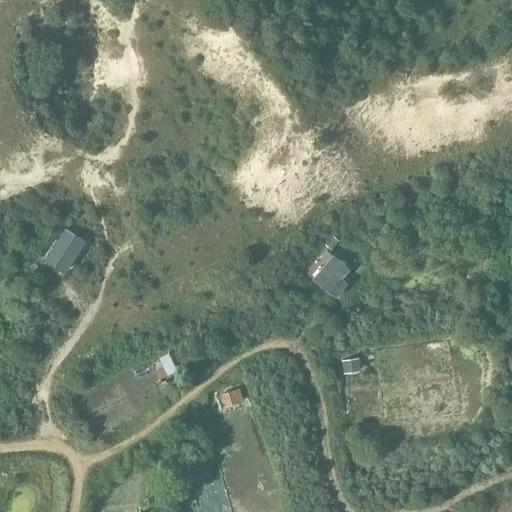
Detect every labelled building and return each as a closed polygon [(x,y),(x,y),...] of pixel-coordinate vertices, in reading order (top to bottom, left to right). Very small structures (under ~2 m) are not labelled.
[(78,264),(92,243),(81,236),(73,248),(59,239),(45,260),(59,270),(69,272),(75,262),(78,264)] [(332,237),(325,246),(331,251),(338,242),(332,237)] [(342,280),(350,271),(326,251),(320,257),(326,263),(313,280),(336,299),(348,285),(342,280)] [(356,360),(340,363),(342,373),(358,371),(356,360)] [(233,393),(221,396),(224,408),(237,404),(233,393)]
